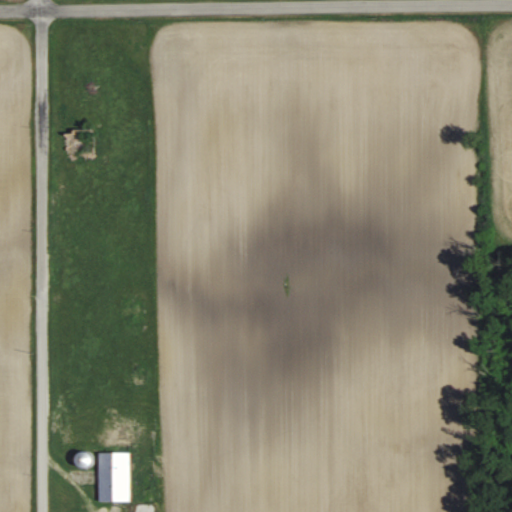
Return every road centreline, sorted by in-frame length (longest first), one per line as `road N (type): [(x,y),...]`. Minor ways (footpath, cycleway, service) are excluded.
road 1 (residential): [(43,511),(40,0)]
road 2 (residential): [(0,7),(495,0)]
